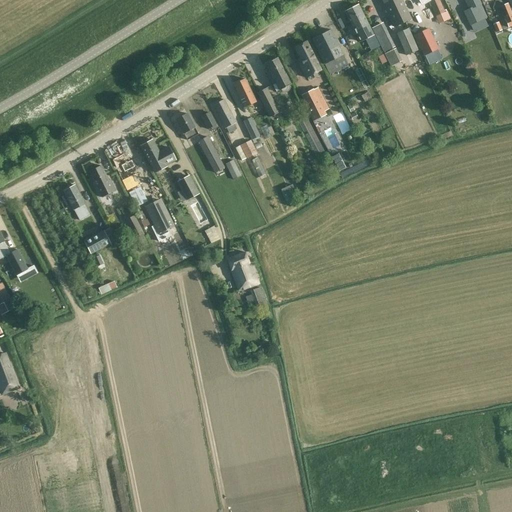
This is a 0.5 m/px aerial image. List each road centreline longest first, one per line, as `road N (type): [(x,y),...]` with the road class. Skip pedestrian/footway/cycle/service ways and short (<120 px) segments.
road 1 (residential): [(0,198),(329,0)]
road 2 (tertiary): [(0,107),(180,0)]
road 3 (track): [(14,191),(81,314)]
